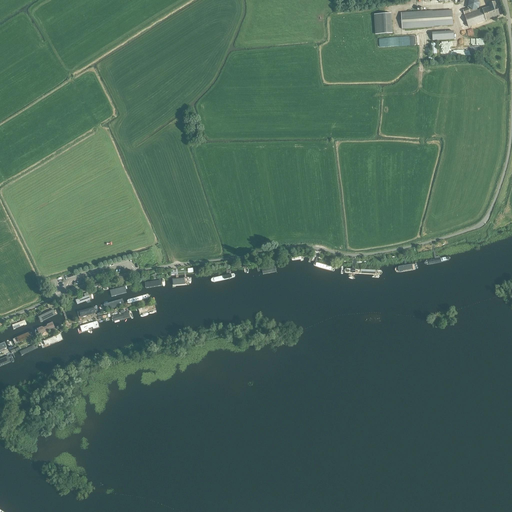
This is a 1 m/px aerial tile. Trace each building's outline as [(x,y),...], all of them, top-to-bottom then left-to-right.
[(478,3),(476,0),(469,0),(469,5),(473,9),(477,8),(478,3)] [(490,7),(484,9),(478,11),(465,15),(469,27),(500,16),(495,2),(489,4),(490,7)] [(434,27),(433,12),(433,11),(401,13),(402,29),(434,27)] [(453,26),(452,11),(433,12),(434,27),(453,26)] [(380,14),(374,15),(375,35),(376,35),(378,35),(394,34),(392,14),(380,14)] [(454,40),(453,32),(433,33),(434,41),(454,40)] [(452,264),(448,246),(418,253),(422,271),(452,264)] [(418,254),(385,259),(388,277),(421,271),(418,254)] [(340,263),(313,256),(309,267),(337,275),(340,263)] [(362,263),(343,263),(343,274),(382,275),(382,263),(362,263)] [(284,264),(257,268),(258,278),(286,275),(284,264)] [(226,268),(208,271),(211,289),(240,284),(237,266),(226,268)] [(195,274),(170,274),(170,287),(195,287),(195,274)] [(167,277),(142,280),(144,291),(168,288),(167,277)] [(133,281),(105,288),(108,298),(136,291),(133,281)] [(95,291),(72,300),(75,308),(98,300),(95,291)] [(150,291),(125,298),(127,306),(152,299),(150,291)] [(122,298),(101,305),(104,314),(125,307),(122,298)] [(155,303),(133,309),(131,309),(133,319),(158,312),(155,303)] [(55,307),(34,315),(37,324),(59,316),(55,307)] [(95,307),(77,312),(79,319),(97,313),(95,307)] [(131,319),(129,310),(109,317),(111,325),(131,319)] [(27,318),(7,325),(10,333),(30,326),(27,318)] [(104,327),(102,319),(80,326),(83,334),(104,327)] [(52,322),(36,328),(39,334),(55,327),(52,322)] [(8,339),(11,347),(32,339),(31,338),(28,330),(8,339)] [(63,340),(60,333),(41,341),(43,348),(63,340)] [(0,342),(0,351),(9,348),(5,340),(0,342)] [(39,350),(36,342),(16,350),(19,358),(39,350)] [(0,365),(17,359),(14,352),(0,357),(0,365)]
